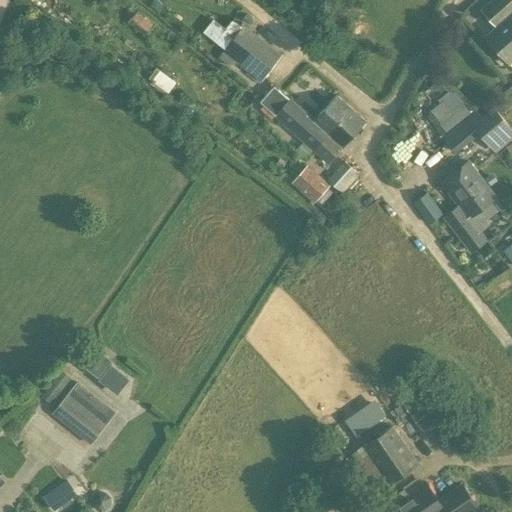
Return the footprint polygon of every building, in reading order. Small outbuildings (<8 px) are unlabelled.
[(511,0),(489,0),(480,8),(495,26),(484,35),(509,63),(511,60),(511,0)] [(134,8),(126,18),(144,31),(151,21),(134,8)] [(232,66),(235,61),(260,81),(282,54),(243,24),(242,25),(233,18),(213,44),(222,51),(218,56),(232,66)] [(155,69),(148,78),(152,81),(151,83),(165,93),(173,82),(155,69)] [(311,119),(289,99),(276,89),(262,105),(269,112),(266,116),(273,122),(277,117),(328,162),(365,120),(335,93),(311,119)] [(442,132),(467,109),(458,100),(447,110),(437,100),(424,112),(442,132)] [(482,117),(475,109),(468,114),(442,137),(452,149),(459,149),(478,133),(495,153),(511,139),(511,138),(511,127),(493,106),(482,117)] [(343,160),(326,180),(339,191),(355,172),(343,160)] [(502,207),(494,196),(474,170),(467,161),(440,182),(458,206),(444,217),(462,241),(488,222),(486,220),(502,207)] [(293,183),(314,202),(328,186),(307,167),(293,183)] [(428,223),(441,212),(426,192),(413,203),(428,223)] [(111,393),(124,376),(91,353),(79,370),(111,393)] [(76,383),(52,414),(90,444),(105,425),(99,420),(108,408),(76,383)] [(421,388),(401,402),(422,431),(441,417),(421,388)] [(419,464),(392,425),(361,446),(388,486),(419,464)] [(48,511),(73,494),(62,479),(38,495),(48,511)] [(462,482),(434,499),(423,482),(407,493),(408,495),(383,511),(470,511),(477,507),(462,482)]
